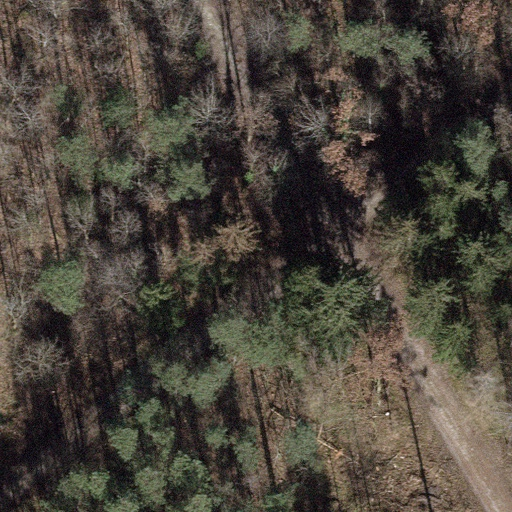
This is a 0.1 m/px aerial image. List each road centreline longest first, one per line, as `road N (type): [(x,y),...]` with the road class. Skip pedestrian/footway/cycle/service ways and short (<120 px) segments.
road 1 (track): [(19,511),(511,126)]
road 2 (track): [(201,0),(500,511)]
